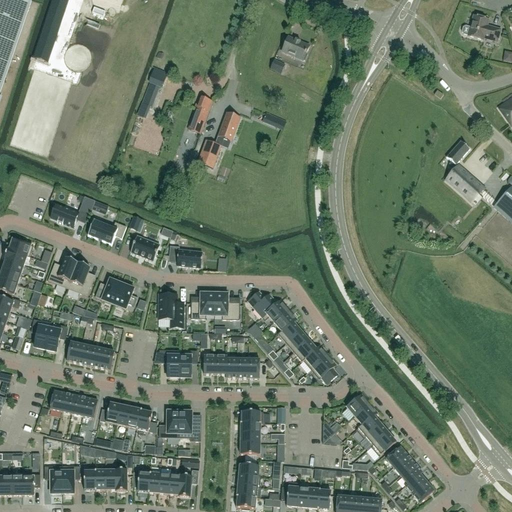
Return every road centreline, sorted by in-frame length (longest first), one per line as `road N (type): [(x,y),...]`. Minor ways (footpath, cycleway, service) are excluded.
road 1 (residential): [(363,376),(291,283),(160,277),(4,221)]
road 2 (tertiary): [(474,428),(370,302),(342,245),(336,157),(363,84)]
road 3 (residential): [(363,376),(327,399),(163,397),(0,361)]
road 4 (residential): [(462,490),(363,376)]
